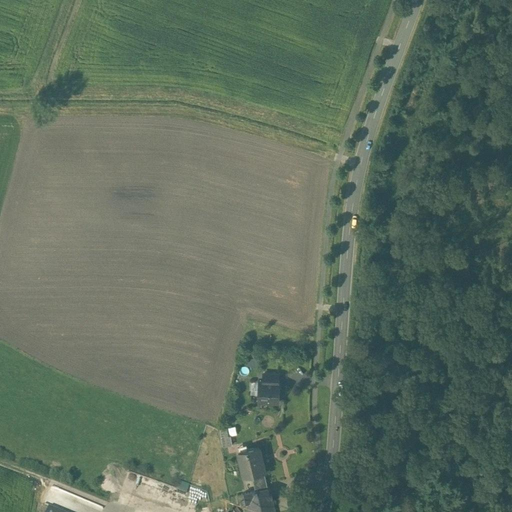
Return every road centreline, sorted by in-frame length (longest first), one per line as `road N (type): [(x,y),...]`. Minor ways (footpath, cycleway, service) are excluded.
road 1 (secondary): [(324,511),(358,181)]
road 2 (track): [(470,0),(418,96),(391,170),(511,167)]
road 3 (secondary): [(416,0),(358,181)]
road 4 (track): [(487,511),(453,409),(511,397)]
